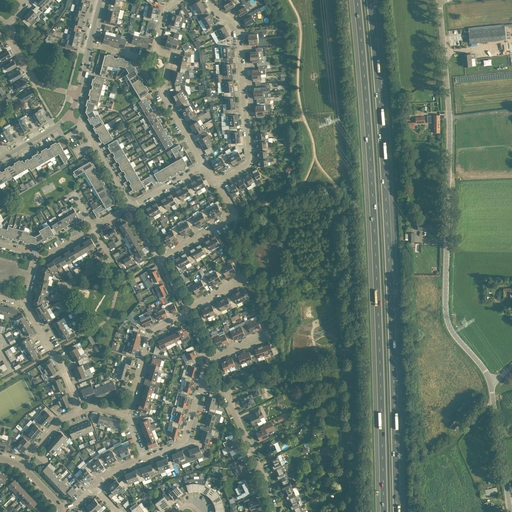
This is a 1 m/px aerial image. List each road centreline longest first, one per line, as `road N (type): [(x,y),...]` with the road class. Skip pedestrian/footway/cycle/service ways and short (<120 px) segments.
road 1 (tertiary): [(510,511),(490,383),(445,311),(449,137),(439,0)]
road 2 (motorway): [(356,0),(383,511)]
road 3 (motorway): [(396,511),(369,0)]
road 4 (residential): [(217,182),(249,157),(235,26),(209,0)]
road 5 (residential): [(274,511),(225,392),(201,384)]
road 6 (residential): [(125,414),(150,332),(187,313)]
road 7 (residential): [(160,259),(231,216),(217,182)]
